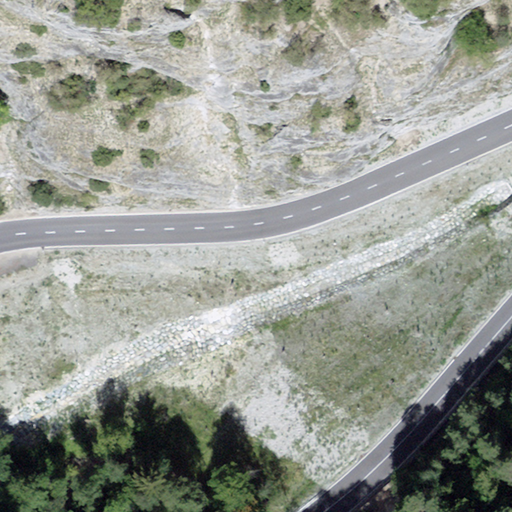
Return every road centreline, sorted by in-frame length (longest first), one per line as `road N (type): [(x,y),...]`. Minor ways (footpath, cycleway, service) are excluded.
road 1 (secondary): [(0,236),(258,223),(342,198),(511,124)]
road 2 (secondary): [(511,316),(387,455),(322,511)]
